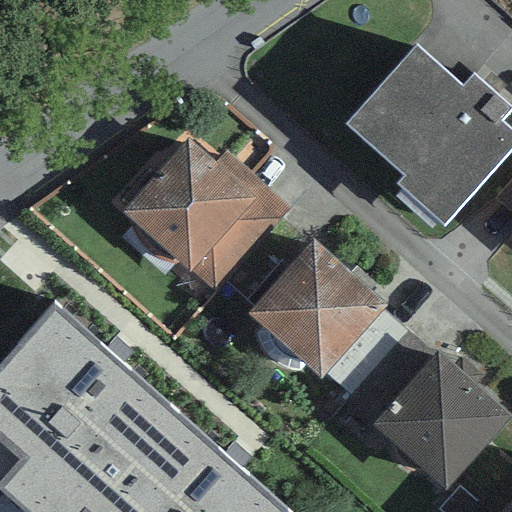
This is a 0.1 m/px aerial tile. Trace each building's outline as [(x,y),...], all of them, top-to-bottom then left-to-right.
[(463,86),(416,45),(344,126),(402,177),(397,183),(442,224),(511,145),(511,131),(499,121),(510,109),(473,76),(463,86)] [(215,164),(186,138),(119,212),(211,294),(287,210),(224,154),(215,164)] [(386,309),(313,241),(246,313),(319,380),(325,376),(382,313),(386,309)] [(282,511),(53,308),(0,366),(0,492),(22,511),(282,511)] [(382,313),(325,376),(376,422),(433,358),(382,313)] [(511,418),(437,353),(433,358),(376,422),(370,427),(444,493),(511,418)]
